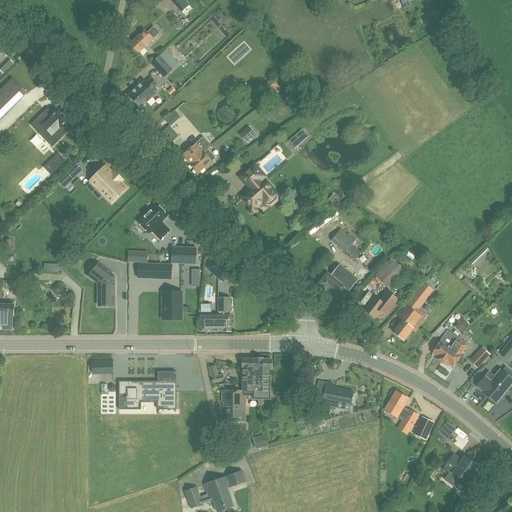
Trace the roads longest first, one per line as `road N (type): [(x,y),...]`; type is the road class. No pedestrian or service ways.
road 1 (tertiary): [(308,345),(304,302),(220,236),(97,107)]
road 2 (primary): [(308,345),(0,346)]
road 3 (primary): [(511,455),(395,369),(308,345)]
road 4 (tertiary): [(97,107),(0,7)]
